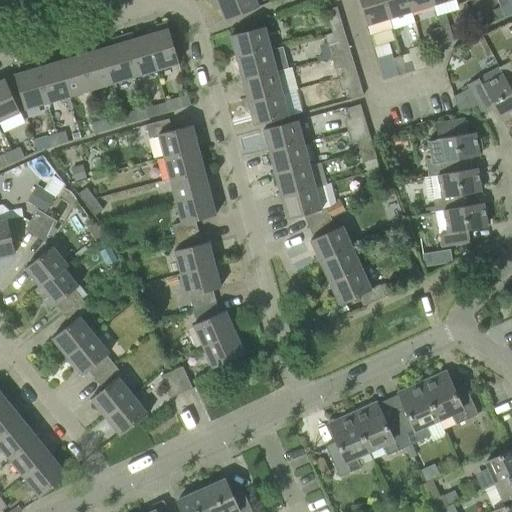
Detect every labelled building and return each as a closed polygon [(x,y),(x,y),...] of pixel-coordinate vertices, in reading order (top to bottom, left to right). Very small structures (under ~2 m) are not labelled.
[(257,7),(254,0),(213,0),(210,2),(214,11),(220,9),(225,21),(257,7)] [(389,18),(383,0),(358,0),(367,25),(389,18)] [(411,12),(407,0),(383,0),(389,18),(411,12)] [(433,5),(430,0),(407,0),(411,12),(433,5)] [(511,13),(511,0),(508,0),(506,1),(497,0),(496,0),(500,7),(505,17),(511,13)] [(343,30),(336,7),(324,11),(331,33),(332,34),(343,30)] [(505,17),(500,7),(492,11),(496,21),(505,17)] [(178,64),(169,33),(166,23),(155,26),(157,32),(145,36),(156,70),(178,64)] [(270,50),(265,33),(264,27),(229,36),(235,59),(270,50)] [(350,52),(344,33),(343,30),(332,34),(331,33),(324,36),(331,58),(350,52)] [(453,40),(450,33),(449,30),(441,33),(444,43),(453,40)] [(156,70),(145,36),(133,39),(132,33),(122,36),(134,77),(156,70)] [(444,43),(441,33),(432,36),(435,46),(444,43)] [(134,77),(122,36),(112,39),(113,45),(102,49),(112,83),(134,77)] [(112,83),(102,49),(90,52),(88,46),(78,49),(90,90),(112,83)] [(282,47),(270,50),(235,59),(241,81),(276,72),(287,68),(282,47)] [(90,90),(78,49),(68,52),(70,58),(58,62),(68,96),(90,90)] [(406,73),(403,63),(395,65),(391,54),(377,58),(383,80),(406,73)] [(431,56),(425,58),(428,66),(434,64),(431,56)] [(68,96),(58,62),(46,66),(44,59),(34,62),(46,103),(68,96)] [(414,70),(411,60),(403,63),(406,73),(414,70)] [(46,103),(34,62),(24,65),(26,71),(14,75),(24,110),(46,103)] [(511,65),(510,62),(498,68),(501,75),(502,74),(511,93),(511,92),(511,65)] [(356,73),(353,64),(340,68),(343,77),(356,73)] [(511,114),(511,92),(511,93),(502,74),(501,75),(498,68),(467,85),(468,89),(453,97),(458,112),(478,106),(480,110),(491,104),(501,121),(511,114)] [(281,94),(276,72),(241,81),(247,103),(281,94)] [(0,120),(19,112),(12,98),(4,79),(0,81),(0,120)] [(363,96),(360,85),(346,89),(349,100),(363,96)] [(288,116),(281,94),(247,103),(253,126),(288,116)] [(187,95),(165,102),(168,112),(190,105),(187,95)] [(363,115),(359,105),(346,109),(349,119),(363,115)] [(155,116),(152,106),(143,108),(146,118),(155,116)] [(146,118),(143,108),(135,111),(138,121),(146,118)] [(111,129),(109,119),(99,121),(102,131),(111,129)] [(171,131),(168,119),(144,126),(147,139),(157,136),(162,158),(197,148),(191,126),(171,131)] [(478,156),(477,149),(481,149),(479,136),(475,137),(474,133),(466,134),(464,119),(446,122),(447,125),(435,127),(437,140),(427,141),(430,159),(425,160),(428,178),(437,176),(461,172),(461,171),(459,159),(478,156)] [(102,131),(99,121),(91,124),(94,134),(102,131)] [(297,121),(282,124),(263,130),(269,152),(303,143),(297,121)] [(65,132),(56,134),(59,144),(68,141),(65,132)] [(59,144),(56,134),(48,137),(51,147),(59,144)] [(373,148),(370,139),(369,138),(356,142),(359,152),(373,148)] [(308,166),(303,143),(269,152),(274,175),(308,166)] [(18,148),(11,151),(15,160),(23,157),(18,148)] [(203,171),(197,148),(162,158),(168,180),(203,171)] [(376,159),(373,148),(359,152),(362,163),(376,159)] [(15,160),(11,151),(2,155),(7,164),(15,160)] [(80,165),(70,167),(74,180),(83,178),(80,165)] [(314,188),(308,166),(274,175),(280,197),(314,188)] [(461,195),(480,192),(476,168),(461,171),(461,172),(437,176),(441,198),(433,199),(434,207),(426,208),(427,214),(435,213),(442,212),(442,211),(463,207),(461,195)] [(209,193),(203,171),(168,180),(174,202),(209,193)] [(368,186),(362,189),(367,201),(377,196),(374,189),(368,186)] [(76,195),(84,206),(94,199),(86,188),(76,195)] [(320,211),(314,188),(280,197),(286,220),(302,216),(308,228),(332,218),(328,209),(320,211)] [(42,189),(32,205),(45,214),(55,197),(42,189)] [(215,215),(209,193),(174,202),(181,225),(171,227),(174,239),(198,232),(195,221),(215,215)] [(102,211),(94,199),(84,206),(93,218),(102,211)] [(482,203),(463,207),(442,211),(442,212),(435,213),(439,234),(441,247),(469,242),(467,230),(486,227),(482,203)] [(33,238),(46,217),(35,210),(23,232),(33,238)] [(56,222),(46,217),(33,238),(43,244),(56,222)] [(336,228),(332,218),(308,228),(313,239),(310,241),(319,262),(352,247),(343,226),(336,228)] [(0,257),(14,254),(10,235),(7,219),(0,220),(0,257)] [(400,251),(411,247),(403,226),(393,229),(400,251)] [(201,244),(198,232),(174,239),(177,250),(173,251),(180,274),(214,265),(208,242),(201,244)] [(362,268),(352,247),(319,262),(329,283),(362,268)] [(61,269),(65,266),(50,248),(24,269),(38,286),(39,287),(61,269)] [(220,288),(214,265),(180,274),(186,297),(189,296),(192,310),(215,302),(212,290),(220,288)] [(38,286),(35,289),(50,309),(55,305),(62,314),(81,299),(74,290),(80,285),(65,266),(61,269),(39,287),(38,286)] [(371,290),(362,268),(329,283),(338,305),(357,296),(362,307),(384,297),(379,286),(371,290)] [(90,311),(81,299),(62,314),(70,324),(51,339),(66,357),(92,336),(95,334),(81,317),(90,311)] [(218,313),(215,302),(192,310),(196,323),(192,325),(202,347),(234,332),(225,311),(218,313)] [(244,354),(234,332),(202,347),(212,369),(244,354)] [(107,354),(92,336),(66,357),(81,376),(87,371),(95,380),(112,366),(105,356),(107,354)] [(120,375),(112,366),(95,380),(102,389),(90,399),(105,418),(132,396),(117,377),(120,375)] [(192,389),(184,370),(182,367),(171,372),(181,393),(192,389)] [(181,393),(171,372),(160,377),(170,398),(181,393)] [(445,372),(421,383),(438,420),(451,414),(456,425),(477,415),(463,384),(453,389),(445,372)] [(438,420),(421,383),(398,394),(405,410),(394,415),(408,446),(430,436),(425,426),(438,420)] [(0,409),(8,403),(0,392),(0,409)] [(147,414),(134,399),(132,396),(105,418),(120,436),(147,414)] [(0,439),(23,421),(8,403),(0,409),(0,439)] [(408,446),(394,415),(383,420),(376,404),(352,414),(368,450),(383,444),(388,455),(408,446)] [(368,450),(352,414),(328,425),(335,442),(325,446),(339,477),(361,467),(356,456),(368,450)] [(0,448),(10,461),(37,439),(23,421),(0,439),(0,448)] [(24,479),(51,457),(37,439),(10,461),(24,479)] [(495,485),(511,477),(511,450),(485,462),(495,485)] [(66,475),(51,457),(24,479),(39,497),(66,475)] [(511,477),(495,485),(505,507),(511,503),(511,477)] [(251,511),(242,491),(231,496),(224,480),(200,490),(209,511),(251,511)] [(422,485),(433,511),(434,511),(445,508),(444,507),(432,480),(422,485)] [(209,511),(200,490),(176,501),(181,511),(209,511)] [(511,511),(511,503),(505,507),(492,511),(511,511)]
